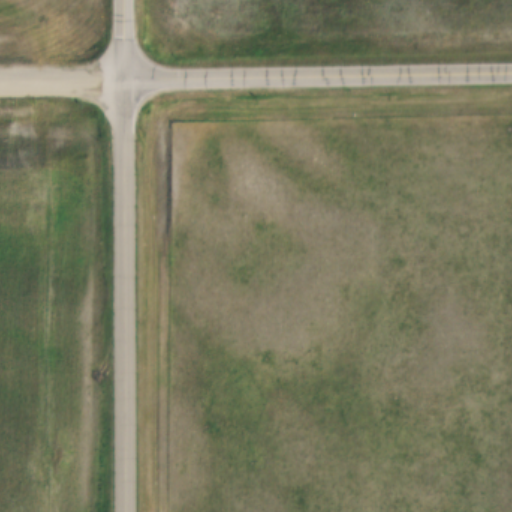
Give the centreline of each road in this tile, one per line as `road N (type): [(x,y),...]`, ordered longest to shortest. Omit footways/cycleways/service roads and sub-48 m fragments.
road 1 (tertiary): [(124,511),(124,75)]
road 2 (tertiary): [(511,70),(124,75)]
road 3 (residential): [(124,75),(0,76)]
